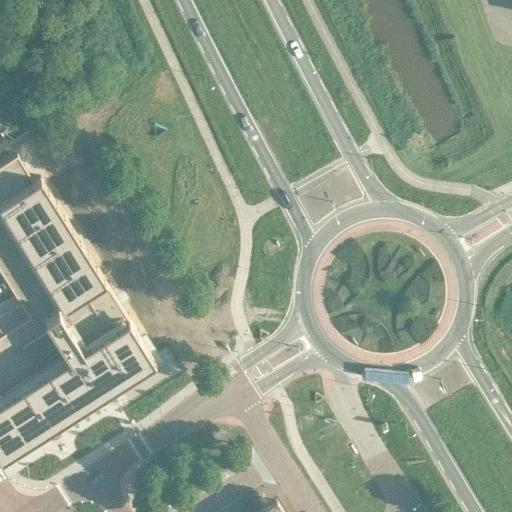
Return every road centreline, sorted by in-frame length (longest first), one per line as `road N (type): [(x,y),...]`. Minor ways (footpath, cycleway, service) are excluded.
road 1 (primary): [(183,0),(308,250)]
road 2 (primary): [(385,208),(268,0)]
road 3 (primary): [(386,373),(475,511)]
road 4 (tertiary): [(92,472),(228,386)]
